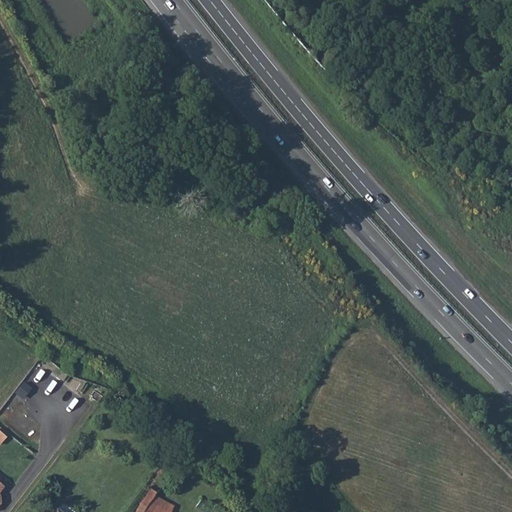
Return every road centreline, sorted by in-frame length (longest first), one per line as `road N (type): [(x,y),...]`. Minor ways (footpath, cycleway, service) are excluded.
road 1 (trunk): [(171,0),(349,213),(511,385)]
road 2 (trunk): [(511,342),(348,168),(209,0)]
road 3 (track): [(355,321),(511,478)]
